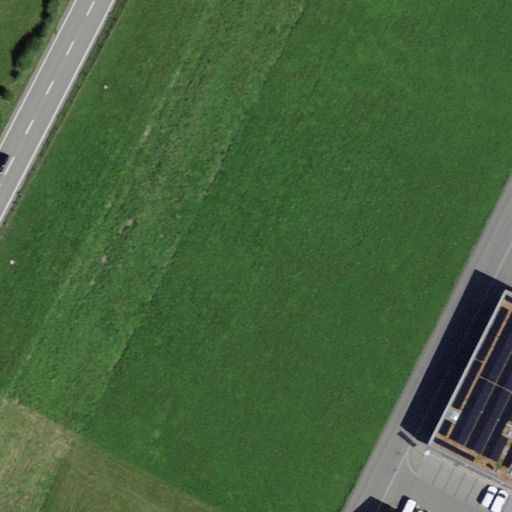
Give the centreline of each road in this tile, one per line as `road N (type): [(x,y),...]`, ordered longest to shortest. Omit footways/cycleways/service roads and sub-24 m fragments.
road 1 (unclassified): [(511,206),(359,511)]
road 2 (secondary): [(89,0),(0,176)]
